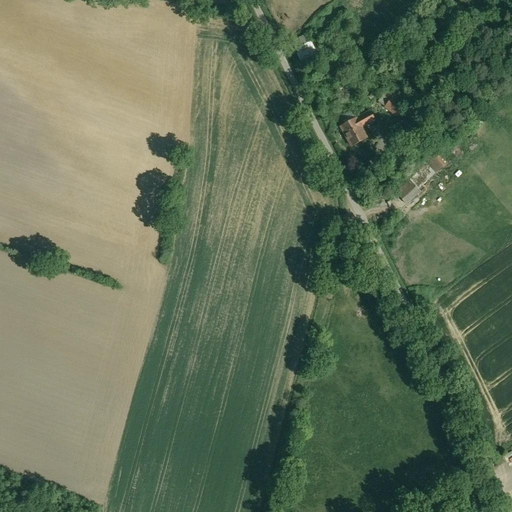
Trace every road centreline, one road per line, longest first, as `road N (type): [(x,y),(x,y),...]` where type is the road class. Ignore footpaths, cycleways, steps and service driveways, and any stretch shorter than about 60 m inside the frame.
road 1 (unclassified): [(251,0),(504,511)]
road 2 (track): [(346,189),(505,0)]
